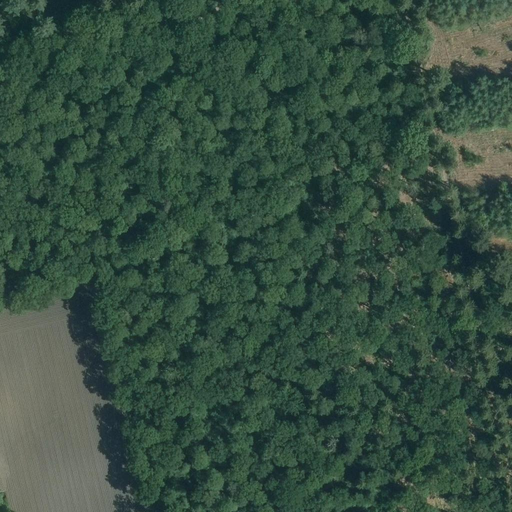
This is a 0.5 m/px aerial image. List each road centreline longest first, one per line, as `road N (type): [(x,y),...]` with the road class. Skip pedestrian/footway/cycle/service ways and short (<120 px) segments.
road 1 (track): [(511,499),(400,0)]
road 2 (track): [(0,63),(275,0)]
